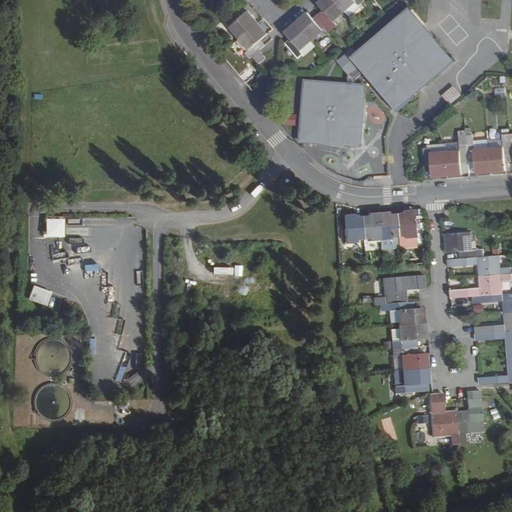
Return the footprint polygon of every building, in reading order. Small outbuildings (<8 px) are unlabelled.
[(333,19),(344,10),(334,0),(322,0),(319,3),(325,10),(327,13),(322,18),(332,29),(337,25),(333,19)] [(363,0),(334,0),(344,10),(355,1),(359,5),(364,1),(363,0)] [(349,16),(360,7),(359,5),(355,1),(344,10),(349,16)] [(241,17),(238,20),(234,15),(222,25),(226,30),(229,27),(240,38),(258,23),(247,11),(241,17)] [(397,106),(451,61),(409,12),(356,57),(350,50),(337,61),(348,74),(348,83),(305,81),(301,142),(361,146),(365,85),(356,84),(356,79),(366,70),(397,106)] [(322,18),(316,22),(314,19),(308,13),(297,23),(311,39),(322,29),(326,34),(332,29),(322,18)] [(257,42),(260,40),(267,34),(258,23),(240,38),(249,49),(245,53),(250,59),(253,56),(260,51),(262,48),(257,42)] [(300,49),(311,39),(297,23),(285,32),(291,39),(294,42),(288,47),(299,58),(304,54),(300,49)] [(259,64),(266,58),(264,55),(260,51),(253,56),(259,64)] [(442,95),(450,105),(462,95),(454,85),(442,95)] [(494,88),(495,95),(504,94),(503,87),(494,88)] [(296,114),(284,113),(284,124),(296,124),(296,114)] [(510,133),(503,133),(503,138),(504,147),(489,148),(491,172),(506,171),(505,161),(505,157),(511,156),(510,133)] [(473,135),(466,136),(468,159),(475,159),(476,173),(491,172),(489,148),(488,139),(473,140),(473,135)] [(459,142),(445,143),(445,151),(447,175),(462,174),(460,160),(468,159),(466,136),(459,137),(459,142)] [(489,148),(504,147),(503,138),(488,139),(489,148)] [(431,147),(431,153),(445,151),(443,143),(430,144),(431,147)] [(432,176),(447,175),(445,151),(431,153),(431,147),(423,148),(424,163),(432,162),(432,167),(432,176)] [(460,160),(462,174),(469,174),(468,159),(460,160)] [(476,173),(475,159),(468,159),(469,174),(476,173)] [(405,213),(395,214),(397,234),(403,234),(404,239),(413,238),(412,211),(404,211),(405,213)] [(370,214),(370,216),(362,216),(363,237),(369,237),(369,241),(380,240),(379,213),(370,214)] [(386,213),(379,213),(380,240),(390,240),(391,245),(397,244),(397,234),(395,214),(386,215),(386,213)] [(356,238),(363,237),(362,216),(351,217),(351,215),(343,215),(345,243),(356,242),(356,238)] [(63,220),(47,221),(47,232),(51,236),(63,236),(63,220)] [(447,252),(459,251),(460,258),(482,257),(482,249),(471,250),(469,231),(446,233),(447,252)] [(414,245),(413,238),(404,239),(403,234),(397,234),(397,244),(397,246),(414,245)] [(479,269),(479,276),(511,274),(511,267),(501,267),(500,255),(482,257),(460,258),(448,259),(448,266),(481,263),(481,268),(479,269)] [(85,265),(86,272),(100,270),(99,263),(85,265)] [(502,281),(511,280),(511,274),(479,276),(480,283),(483,283),(483,288),(450,291),(451,297),(473,296),(503,293),(502,281)] [(406,302),(405,291),(425,289),(424,275),(382,278),(383,298),(373,298),(373,305),(388,304),(406,302)] [(32,286),(28,299),(46,306),(51,293),(32,286)] [(503,305),(504,313),(511,312),(511,292),(503,293),(473,296),(473,303),(506,300),(506,305),(503,305)] [(407,310),(415,309),(414,301),(406,302),(407,310)] [(398,323),(398,325),(423,323),(422,309),(415,309),(407,310),(406,302),(388,304),(388,312),(397,311),(398,323)] [(397,311),(388,312),(389,323),(398,323),(397,311)] [(508,324),(476,327),(476,334),(511,330),(511,312),(504,313),(504,319),(507,319),(508,324)] [(416,340),(424,340),(423,323),(398,325),(398,329),(399,342),(391,342),(392,348),(409,347),(409,341),(416,340)] [(391,342),(399,342),(398,329),(391,329),(391,342)] [(511,330),(476,334),(477,341),(506,339),(509,338),(510,349),(507,349),(507,356),(511,355),(511,330)] [(66,373),(68,371),(71,373),(74,369),(71,367),(73,363),(73,359),(73,355),(72,351),(71,347),(68,343),(65,341),(61,339),(57,338),(53,338),(49,338),(45,339),(41,342),(39,344),(37,347),(35,351),(34,354),(34,360),(34,363),(36,367),(38,370),(41,373),(45,375),(49,377),(52,377),(56,377),(60,377),(62,375),(66,373)] [(402,371),(426,368),(425,353),(417,354),(410,354),(409,347),(392,348),(392,356),(400,355),(402,371)] [(402,371),(400,355),(392,356),(393,372),(402,371)] [(511,372),(511,374),(479,377),(480,384),(492,384),(511,381),(511,355),(507,356),(508,363),(511,363),(511,372)] [(120,366),(116,379),(122,381),(126,368),(120,366)] [(426,368),(402,371),(403,386),(394,387),(395,394),(413,393),(412,386),(427,384),(426,368)] [(403,386),(402,371),(393,372),(394,387),(403,386)] [(40,417),(43,419),(46,421),(48,421),(51,422),(55,422),(59,421),(63,419),(66,417),(69,414),(71,410),(72,406),(72,402),(72,398),(71,394),(69,391),(66,388),(63,385),(59,384),(55,383),(51,383),(47,384),(43,386),(40,388),(37,391),(35,394),(34,398),(33,403),(34,406),(35,410),(33,411),(35,414),(36,413),(37,414),(40,417)] [(427,392),(427,384),(412,386),(413,393),(427,392)] [(468,411),(456,412),(458,445),(466,445),(465,435),(483,434),(481,397),(480,391),(466,392),(468,411)] [(451,446),(458,445),(456,412),(445,413),(443,394),(429,395),(432,437),(451,436),(451,446)]
